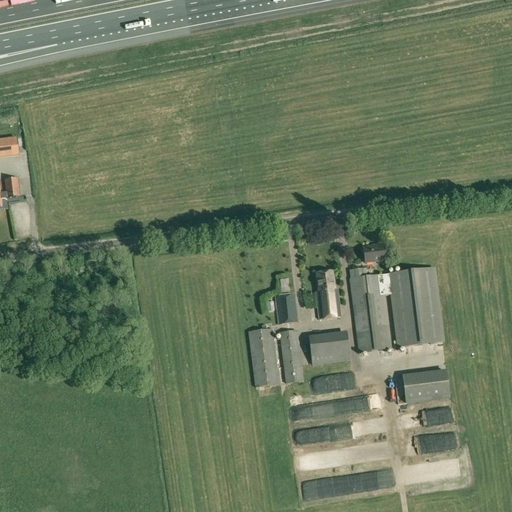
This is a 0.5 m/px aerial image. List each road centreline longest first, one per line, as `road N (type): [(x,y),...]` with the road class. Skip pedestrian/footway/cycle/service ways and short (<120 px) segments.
road 1 (unclassified): [(0,257),(511,193)]
road 2 (motorway): [(54,34),(236,0)]
